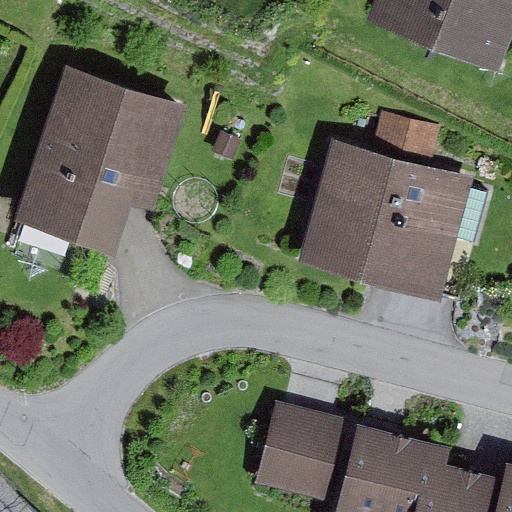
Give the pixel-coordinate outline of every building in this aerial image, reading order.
[(511,0),(373,0),(367,14),(498,67),(511,32),(511,0)] [(65,59),(15,215),(115,247),(132,196),(156,203),(190,98),(65,59)] [(441,125),(382,110),(373,143),(432,158),(441,125)] [(241,138),(221,129),(213,149),(233,158),(241,138)] [(333,134),(300,256),(442,295),(475,173),(333,134)] [(360,419),(276,397),(256,480),(338,502),(360,419)] [(452,443),(360,419),(338,502),(335,511),(413,511),(417,498),(436,503),(447,459),(452,443)] [(511,511),(511,457),(508,456),(504,473),(493,511),(511,511)] [(493,511),(504,473),(447,459),(436,503),(417,498),(413,511),(493,511)]
